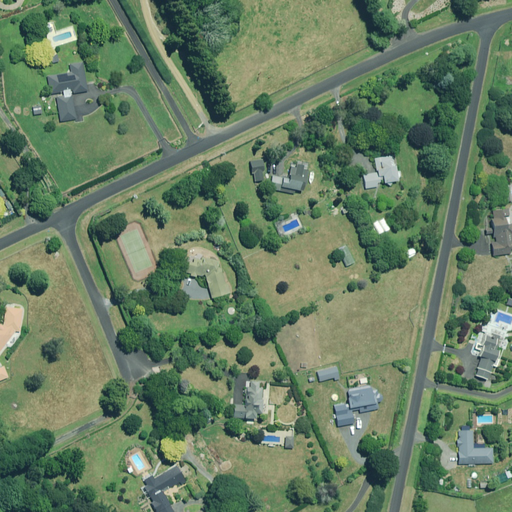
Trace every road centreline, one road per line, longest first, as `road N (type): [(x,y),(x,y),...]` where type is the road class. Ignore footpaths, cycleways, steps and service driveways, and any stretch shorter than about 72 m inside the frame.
road 1 (residential): [(490,19),(396,511)]
road 2 (residential): [(490,19),(406,47),(197,148)]
road 3 (residential): [(197,148),(113,0)]
road 4 (residential): [(59,215),(132,365)]
road 5 (residential): [(197,148),(59,215)]
